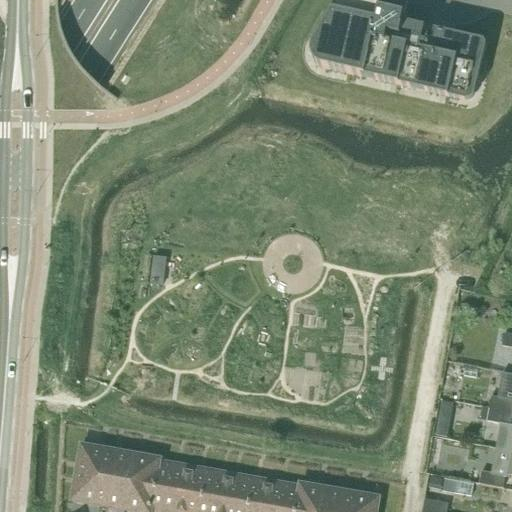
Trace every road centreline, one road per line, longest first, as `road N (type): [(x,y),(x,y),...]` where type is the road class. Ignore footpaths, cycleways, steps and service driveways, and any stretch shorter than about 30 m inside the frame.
road 1 (trunk): [(0,217),(134,0)]
road 2 (trunk): [(89,0),(0,142)]
road 3 (tertiary): [(8,331),(24,253),(26,173)]
road 4 (tertiary): [(17,15),(3,173)]
road 5 (tertiary): [(26,173),(17,15)]
road 6 (tertiary): [(3,173),(8,331)]
